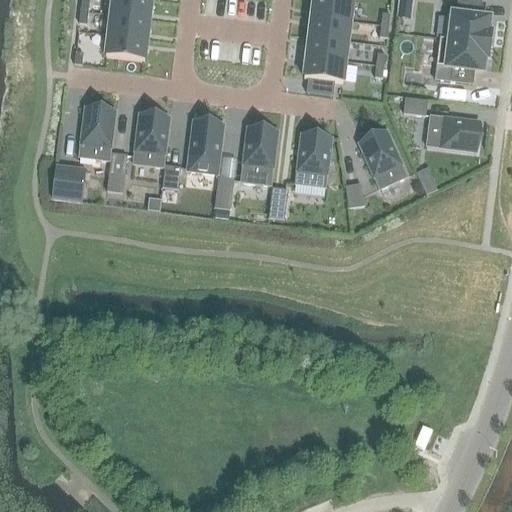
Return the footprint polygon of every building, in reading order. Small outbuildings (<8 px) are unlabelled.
[(152,3),(127,0),(112,0),(110,18),(149,23),(152,3)] [(322,0),(313,0),(311,20),(350,25),(352,4),(322,0)] [(398,0),(397,19),(410,20),(412,0),(398,0)] [(88,15),(89,3),(81,3),(80,15),(88,15)] [(444,41),(440,41),(439,42),(489,48),(490,35),(487,35),(489,21),(480,20),(482,6),(458,3),(456,17),(447,16),(444,41)] [(88,15),(80,15),(79,27),(87,27),(88,15)] [(388,29),(390,17),(382,16),(380,28),(388,29)] [(108,38),(147,43),(149,23),(110,18),(108,38)] [(309,41),(347,45),(350,25),(311,20),(309,41)] [(388,29),(380,28),(379,40),(387,41),(388,29)] [(108,38),(105,59),(144,64),(147,43),(108,38)] [(306,60),(345,65),(347,45),(309,41),(306,60)] [(450,70),(448,84),(472,87),(474,73),(482,74),(484,60),(487,61),(489,48),(439,42),(436,68),(450,70)] [(83,56),(75,55),(74,67),(82,68),(83,56)] [(384,70),(385,58),(377,57),(376,69),(384,70)] [(338,85),(342,86),(345,65),(306,60),(304,81),(308,82),(306,96),(332,99),(334,85),(338,85)] [(376,69),(374,81),(382,81),(384,70),(376,69)] [(427,104),(416,103),(405,102),(403,117),(425,119),(427,104)] [(79,161),(109,165),(115,115),(85,111),(79,161)] [(163,171),(169,122),(139,118),(133,167),(163,171)] [(479,126),(429,120),(426,150),(475,157),(479,126)] [(187,174),(217,178),(223,128),(193,125),(187,174)] [(277,135),(247,131),(240,186),(270,189),(277,135)] [(406,181),(388,135),(360,148),(379,194),(406,181)] [(322,191),(329,141),(298,138),(292,187),(322,191)] [(126,159),(111,157),(107,194),(122,196),(126,159)] [(82,204),(85,172),(55,169),(52,201),(82,204)] [(165,169),(162,191),(177,193),(180,171),(165,169)] [(214,211),(230,213),(233,183),(218,181),(214,211)] [(434,185),(423,190),(426,198),(437,193),(434,185)] [(360,188),(345,190),(348,211),(363,209),(360,188)] [(287,193),(272,191),(268,221),(283,223),(287,193)] [(422,430),(414,448),(424,452),(432,434),(422,430)] [(329,500),(319,477),(295,486),(306,510),(329,500)] [(278,511),(301,511),(306,510),(295,486),(271,499),(278,511)] [(278,511),(271,499),(250,511),(278,511)]
